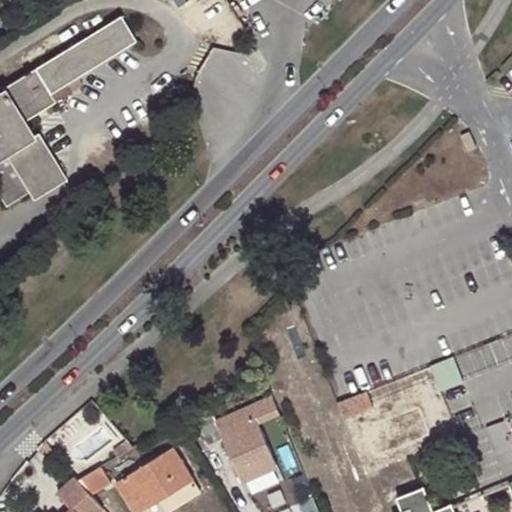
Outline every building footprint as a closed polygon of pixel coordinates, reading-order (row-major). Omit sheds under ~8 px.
[(136,40),(121,16),(3,89),(7,97),(0,101),(0,195),(9,208),(30,195),(35,202),(68,178),(39,134),(35,137),(26,123),(73,92),(68,84),(136,40)] [(335,399),(341,415),(371,403),(365,387),(335,399)] [(280,416),(272,394),(215,418),(212,410),(196,417),(208,447),(224,438),(242,483),(277,468),(259,425),(280,416)] [(168,511),(171,511),(203,491),(174,446),(117,482),(136,511),(141,511),(160,499),(168,511)] [(80,480),(90,491),(108,480),(101,468),(80,480)] [(80,511),(79,510),(94,496),(90,491),(80,480),(76,475),(58,492),(72,507),(67,511),(80,511)] [(511,511),(511,480),(506,483),(511,496),(511,511),(455,511),(452,505),(434,511),(425,488),(399,498),(404,511),(511,511)]
